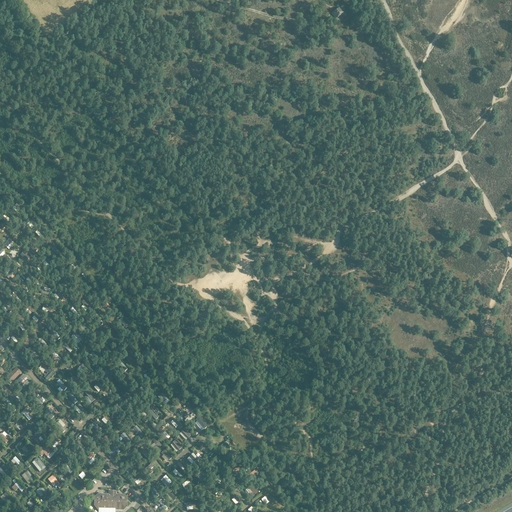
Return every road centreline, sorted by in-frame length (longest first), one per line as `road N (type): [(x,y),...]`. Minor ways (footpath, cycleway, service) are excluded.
road 1 (track): [(511,77),(450,166),(377,210),(359,265),(329,279),(297,271),(273,284),(274,308),(362,399),(353,455)]
road 2 (track): [(217,421),(0,174)]
road 3 (track): [(511,260),(382,0)]
